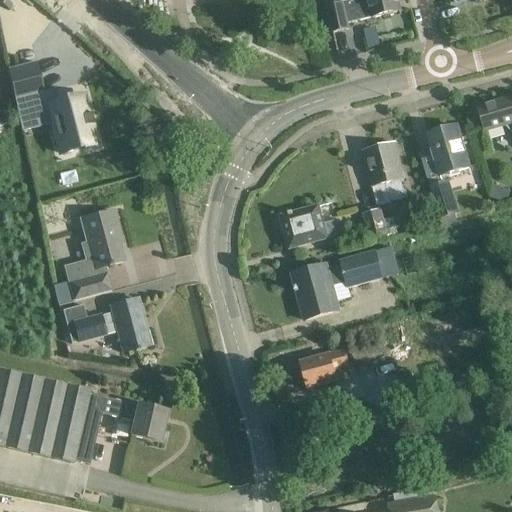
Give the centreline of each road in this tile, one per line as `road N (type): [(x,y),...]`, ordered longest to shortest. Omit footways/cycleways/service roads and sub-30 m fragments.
road 1 (tertiary): [(271,511),(258,415),(213,250),(215,215),(232,172),(260,138)]
road 2 (tertiary): [(260,138),(97,0)]
road 3 (tertiary): [(260,138),(292,113),(343,94),(441,71)]
